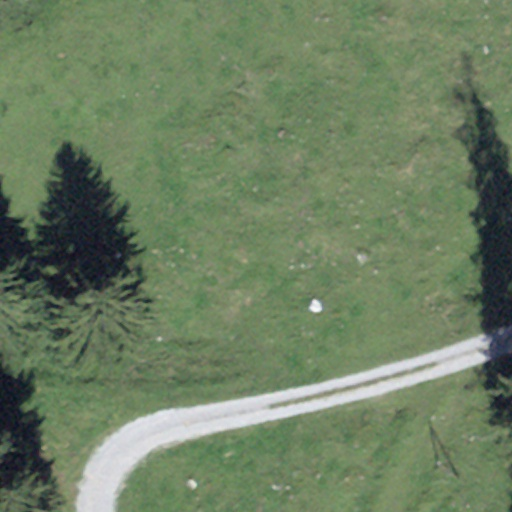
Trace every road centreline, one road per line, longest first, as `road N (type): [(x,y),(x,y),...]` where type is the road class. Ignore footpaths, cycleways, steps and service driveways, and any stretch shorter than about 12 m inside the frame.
road 1 (track): [(362,390),(125,444),(106,511)]
road 2 (track): [(511,342),(461,366),(362,390)]
